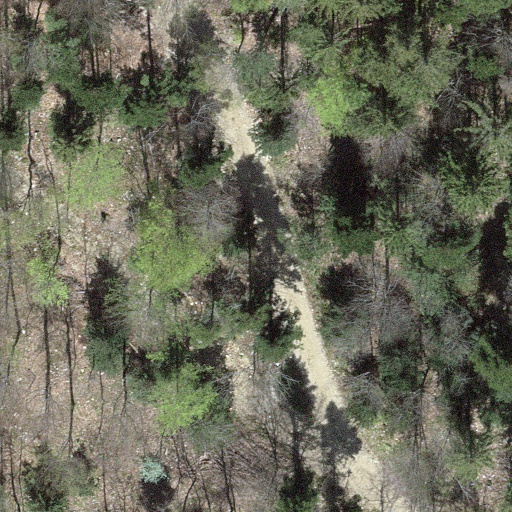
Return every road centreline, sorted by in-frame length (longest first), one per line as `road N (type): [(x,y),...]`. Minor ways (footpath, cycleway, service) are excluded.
road 1 (track): [(155,0),(186,54),(279,309),(415,511)]
road 2 (track): [(390,511),(303,451),(99,241),(0,159)]
